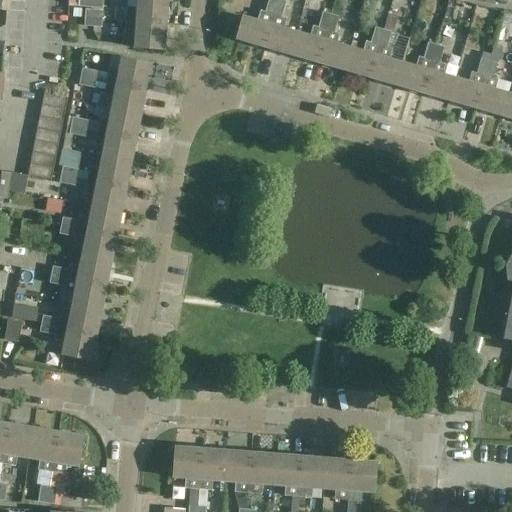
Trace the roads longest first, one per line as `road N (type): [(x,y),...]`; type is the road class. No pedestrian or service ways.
road 1 (residential): [(423,511),(427,461),(418,430),(131,403)]
road 2 (residential): [(511,185),(486,190),(435,160),(193,83)]
road 3 (residential): [(131,403),(193,83)]
road 4 (residential): [(131,403),(0,381)]
